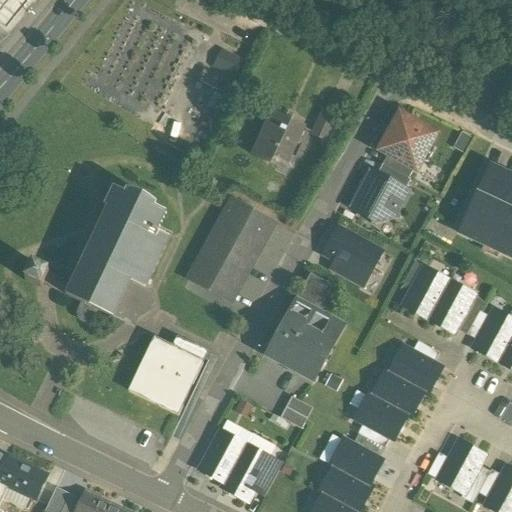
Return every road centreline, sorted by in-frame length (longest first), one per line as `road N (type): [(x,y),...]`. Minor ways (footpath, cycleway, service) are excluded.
road 1 (residential): [(162,497),(396,78)]
road 2 (residential): [(389,511),(448,406),(511,442)]
road 3 (residential): [(228,0),(396,78)]
road 4 (residential): [(0,417),(162,497)]
road 5 (residential): [(396,78),(511,134)]
